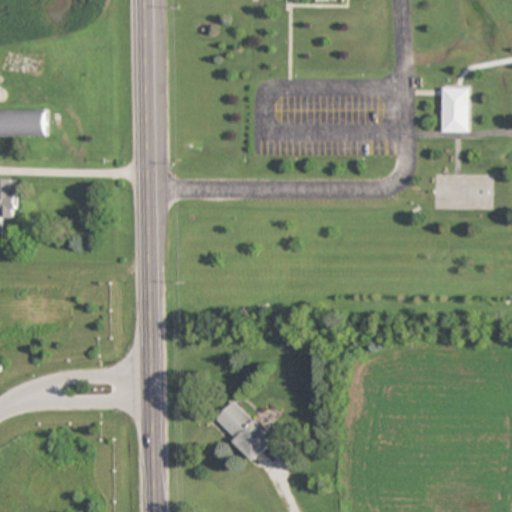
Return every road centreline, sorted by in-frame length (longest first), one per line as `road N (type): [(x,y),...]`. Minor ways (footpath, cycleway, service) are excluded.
road 1 (secondary): [(155,511),(142,0)]
road 2 (residential): [(32,396),(66,377),(152,371)]
road 3 (residential): [(153,403),(58,405),(32,396)]
